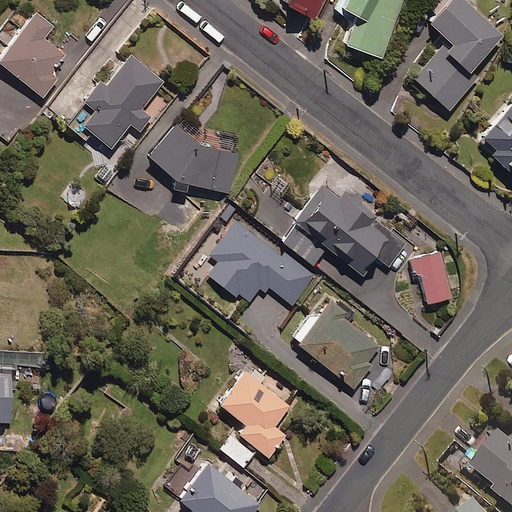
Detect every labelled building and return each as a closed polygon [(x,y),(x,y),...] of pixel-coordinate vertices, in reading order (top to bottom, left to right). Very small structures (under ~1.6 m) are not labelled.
[(288,0),(285,5),(312,20),(322,0),(288,0)] [(338,0),(333,9),(351,22),(343,44),(380,58),(402,0),(338,0)] [(500,36),(459,0),(446,0),(425,24),(444,41),(411,79),(447,111),(475,79),(468,73),(500,36)] [(52,26),(34,12),(0,57),(0,66),(41,98),(57,77),(50,72),(63,54),(42,38),(52,26)] [(162,82),(128,55),(104,86),(98,82),(81,103),(91,111),(79,126),(86,131),(109,149),(128,124),(137,132),(149,117),(141,110),(162,82)] [(511,102),(478,141),(491,152),(489,155),(511,175),(511,102)] [(175,124),(147,158),(172,181),(170,190),(186,193),(187,186),(230,194),(237,155),(233,154),(236,135),(205,130),(202,147),(175,124)] [(287,186),(276,177),(247,212),(311,265),(316,260),(326,248),(360,276),(374,258),(388,270),(406,247),(341,193),(336,198),(322,186),(297,215),(277,198),(287,186)] [(206,276),(235,298),(238,294),(248,301),(262,283),(290,305),(310,279),(234,220),(208,253),(218,261),(206,276)] [(182,244),(164,231),(150,252),(168,265),(182,244)] [(451,297),(438,251),(413,258),(426,304),(451,297)] [(348,315),(330,301),(295,345),(351,390),(383,350),(345,319),(348,315)] [(13,351),(0,350),(0,422),(12,422),(13,351)] [(290,404),(246,369),(217,404),(244,425),(237,434),(266,458),(284,436),(272,426),(290,404)] [(251,455),(228,435),(217,448),(241,467),(251,455)] [(511,445),(501,437),(472,474),(497,493),(494,497),(511,510),(511,445)] [(180,499),(178,502),(191,511),(253,511),(259,505),(205,464),(202,468),(189,458),(165,488),(180,499)]
